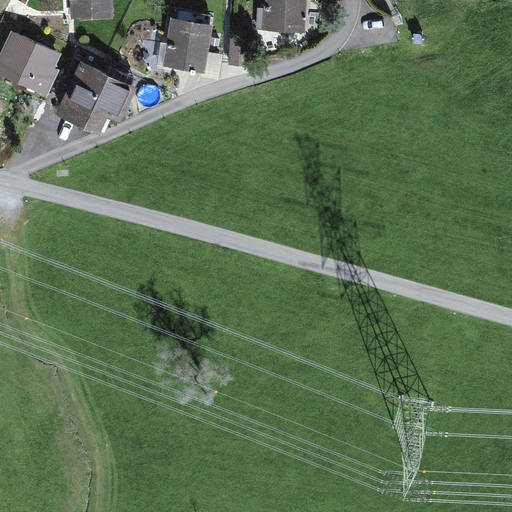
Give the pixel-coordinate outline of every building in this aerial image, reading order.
[(111,0),(71,0),(72,17),(112,15),(111,0)] [(305,0),(263,0),(263,29),(305,30),(305,0)] [(212,22),(170,16),(164,65),(206,70),(212,22)] [(60,52),(12,30),(0,55),(0,72),(42,92),(60,52)] [(133,83),(77,56),(53,107),(99,129),(106,113),(116,117),(133,83)]
